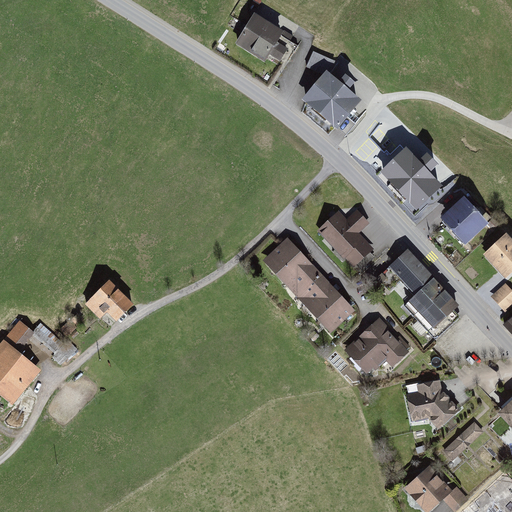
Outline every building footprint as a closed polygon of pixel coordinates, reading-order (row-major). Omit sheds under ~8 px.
[(255,21),(237,47),(264,66),(282,39),(255,21)] [(287,31),(279,47),(288,51),(296,35),(287,31)] [(329,74),(335,62),(313,53),(306,69),(322,74),(325,71),(329,74)] [(322,74),(300,101),(336,130),(360,101),(348,91),(354,83),(343,73),(337,80),(329,74),(325,71),(322,74)] [(440,186),(406,150),(383,172),(417,207),(440,186)] [(464,246),(488,223),(476,211),(479,208),(469,198),(466,201),(462,197),(439,219),(464,246)] [(354,270),(374,251),(359,236),(370,226),(356,212),(346,221),(338,212),(317,232),(354,270)] [(511,273),(511,241),(505,234),(483,255),(505,279),(511,273)] [(354,311),(287,240),(262,263),(330,334),(354,311)] [(459,306),(407,251),(388,269),(414,296),(404,305),(430,333),(459,306)] [(511,308),(511,292),(506,285),(491,299),(506,315),(511,308)] [(110,287),(86,308),(99,322),(106,316),(117,328),(133,313),(110,287)] [(511,316),(502,326),(511,335),(511,316)] [(397,339),(379,320),(344,353),(368,378),(386,362),(393,370),(413,351),(399,337),(397,339)] [(68,338),(78,329),(71,321),(61,330),(68,338)] [(21,324),(7,338),(17,348),(31,334),(21,324)] [(32,336),(60,361),(70,350),(41,325),(32,336)] [(42,376),(6,346),(0,353),(0,402),(11,412),(42,376)] [(419,395),(406,398),(411,424),(429,421),(439,431),(461,411),(446,395),(442,382),(417,387),(419,395)] [(511,405),(498,418),(511,433),(511,405)] [(484,434),(474,423),(443,454),(453,464),(484,434)] [(452,492),(428,466),(403,490),(423,511),(429,511),(442,501),(452,511),(458,511),(469,502),(456,489),(452,492)] [(483,511),(484,511),(511,511),(511,495),(507,490),(483,511)]
